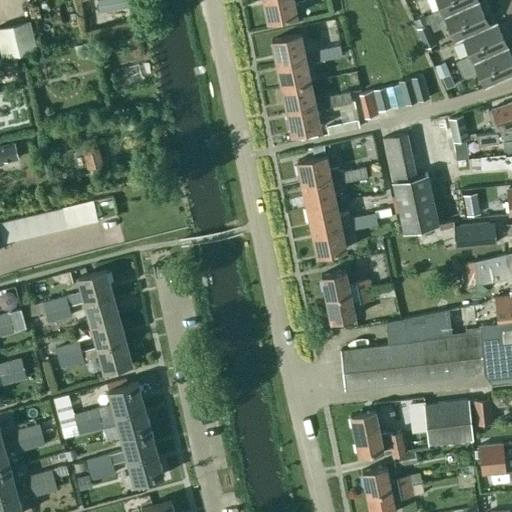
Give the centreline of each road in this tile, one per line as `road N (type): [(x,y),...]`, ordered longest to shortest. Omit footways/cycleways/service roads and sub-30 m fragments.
road 1 (residential): [(322,511),(210,0)]
road 2 (residential): [(215,511),(158,253)]
